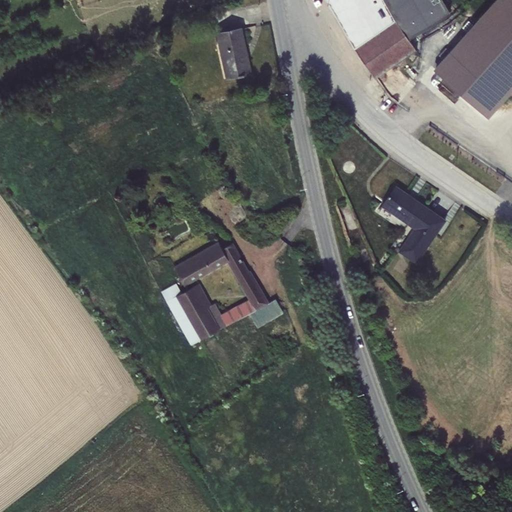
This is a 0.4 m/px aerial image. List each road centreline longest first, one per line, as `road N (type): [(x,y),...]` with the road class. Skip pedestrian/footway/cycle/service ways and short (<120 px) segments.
road 1 (residential): [(422,511),(343,305),(277,5)]
road 2 (residential): [(511,219),(369,116),(291,12),(277,5)]
road 3 (unknown): [(320,216),(264,261),(279,309)]
